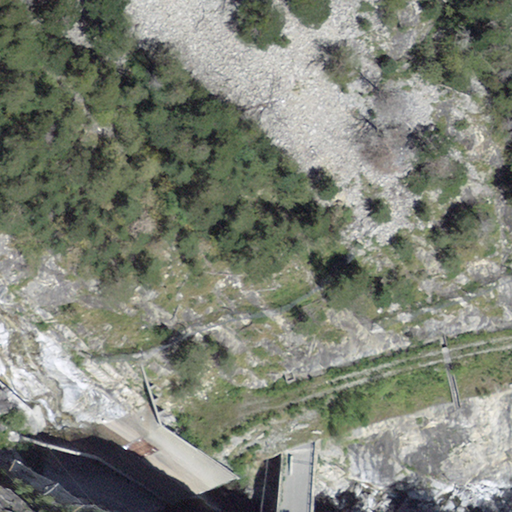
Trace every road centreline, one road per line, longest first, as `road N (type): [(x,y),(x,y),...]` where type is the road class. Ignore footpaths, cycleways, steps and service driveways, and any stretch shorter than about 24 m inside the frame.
road 1 (primary): [(66,511),(300,409),(511,351)]
road 2 (track): [(511,341),(222,415)]
